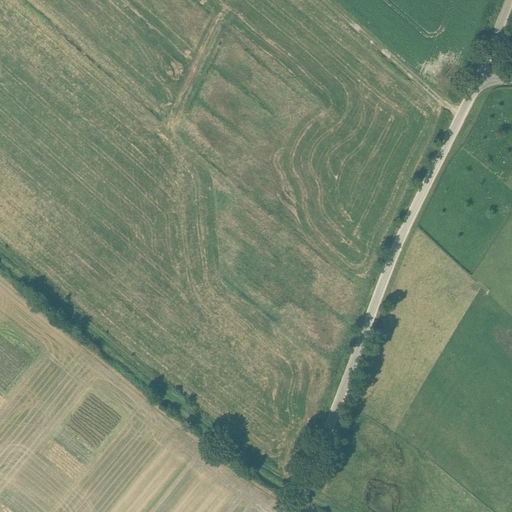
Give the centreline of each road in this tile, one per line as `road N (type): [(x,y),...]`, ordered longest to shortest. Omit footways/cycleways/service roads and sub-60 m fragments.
road 1 (unclassified): [(295,511),(387,265),(475,79)]
road 2 (track): [(0,250),(154,382),(303,489)]
road 3 (track): [(326,0),(459,113)]
